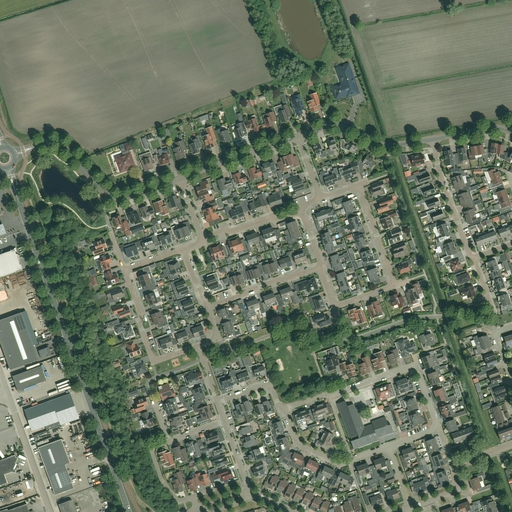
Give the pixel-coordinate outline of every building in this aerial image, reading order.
[(347,97),(359,93),(349,64),(337,68),(342,84),(334,87),(333,84),(328,86),(331,93),(334,92),(336,99),(346,95),(347,97)] [(310,95),(312,101),(307,102),(311,112),(318,110),(317,106),(320,105),(319,100),(316,93),(310,95)] [(302,115),(303,113),(302,110),(305,109),(300,95),(296,96),(297,99),(291,102),(293,106),(292,107),(293,109),(294,109),(296,115),(298,117),(299,116),(301,116),(302,115)] [(247,108),(250,107),(254,105),(252,99),(248,101),(245,102),(247,108)] [(279,114),(282,123),(289,120),(288,118),(291,117),(287,105),(282,107),(281,105),(274,108),(276,115),(279,114)] [(273,112),(266,114),(268,118),(264,119),(267,128),(274,126),(272,122),(276,120),(273,112)] [(246,123),(248,129),(251,128),(252,129),(254,128),(255,132),(260,130),(258,126),(255,118),(249,121),(249,122),(246,123)] [(243,132),(246,131),(243,123),(237,125),(238,129),(234,130),(237,138),(244,136),(243,132)] [(213,141),(216,140),(212,127),(208,129),(206,129),(208,135),(203,137),(207,149),(215,147),(213,141)] [(231,141),(227,130),(223,132),(222,129),(216,131),(218,138),(220,142),(223,141),(224,143),(231,141)] [(192,144),(189,145),(192,154),(196,153),(199,152),(198,149),(201,147),(200,145),(198,139),(191,141),(192,144)] [(327,142),(330,149),(327,150),(329,156),(332,155),(332,154),(334,153),(333,150),(337,149),(334,140),(327,142)] [(345,148),(353,154),(357,148),(348,142),(348,144),(344,142),(344,140),(341,140),(341,148),(342,148),(342,149),(344,150),(345,148)] [(187,152),(182,141),(176,143),(177,148),(174,149),(178,160),(185,157),(183,154),(187,152)] [(131,142),(123,145),(126,152),(128,151),(133,149),(131,142)] [(487,158),(490,158),(490,157),(493,158),(493,154),(497,154),(498,144),(497,144),(497,143),(492,143),(492,144),(491,153),(487,153),(487,155),(487,158)] [(500,154),(499,158),(500,159),(502,159),(502,160),(505,160),(507,155),(507,153),(503,153),(503,146),(502,146),(502,145),(500,145),(498,145),(498,144),(497,154),(500,154)] [(313,147),(317,156),(321,155),(322,158),(324,157),(324,158),(328,156),(326,151),(322,152),(320,145),(313,147)] [(478,155),(481,155),(482,159),(484,158),(484,162),(487,162),(487,158),(487,155),(484,155),(482,145),(481,146),(480,145),(478,145),(478,146),(477,146),(478,155)] [(471,151),(468,152),(470,161),(475,160),(475,156),(478,155),(477,146),(475,147),(474,146),(472,146),(472,147),(471,147),(471,151)] [(459,158),(456,158),(457,165),(463,164),(463,161),(466,160),(464,148),(458,150),(459,158)] [(167,155),(170,154),(168,149),(162,151),(163,154),(157,156),(157,155),(155,155),(157,161),(159,162),(161,166),(170,163),(167,155)] [(451,166),(457,165),(456,158),(453,159),(451,151),(445,152),(446,161),(445,162),(445,161),(446,166),(451,165),(451,166)] [(153,169),(150,161),(153,160),(150,152),(144,154),(146,159),(142,161),(145,171),(153,169)] [(116,158),(119,167),(120,167),(122,172),(134,167),(131,161),(132,161),(130,153),(123,156),(116,158)] [(293,164),(294,167),(300,165),(298,160),(296,156),(293,157),(292,154),(290,155),(290,154),(288,155),(287,156),(286,156),(290,166),(293,164)] [(364,165),(368,167),(371,169),(375,163),(372,161),(373,159),(368,155),(363,162),(360,160),(357,164),(358,167),(360,172),(361,174),(364,172),(362,168),(364,165)] [(278,162),(282,172),(287,170),(286,167),(290,166),(286,156),(285,157),(284,156),(282,157),(282,158),(281,158),(282,161),(278,162)] [(423,156),(415,157),(415,156),(411,157),(413,167),(417,166),(417,165),(425,163),(424,160),(425,159),(424,156),(423,156)] [(277,172),(277,171),(273,161),(268,163),(272,174),(275,173),(275,174),(277,173),(277,172)] [(263,166),(260,168),(265,180),(269,179),(268,177),(272,176),(272,174),(268,163),(267,163),(267,162),(266,162),(263,163),(263,164),(263,165),(263,166)] [(351,168),(348,169),(351,178),(357,176),(356,173),(360,172),(358,167),(357,164),(357,163),(353,164),(350,165),(351,168)] [(345,170),(344,167),(341,168),(341,167),(338,168),(340,174),(339,174),(341,180),(345,178),(346,180),(351,178),(348,169),(345,170)] [(258,177),(262,175),(260,169),(255,171),(254,168),(248,170),(252,179),(258,177)] [(333,174),(329,176),(333,185),(338,183),(336,176),(339,175),(336,168),(333,169),(334,171),(332,172),(333,174)] [(487,182),(491,180),(501,177),(499,172),(496,173),(495,169),(488,171),(488,172),(484,172),(487,182)] [(451,178),(454,184),(466,180),(465,176),(466,176),(464,171),(456,172),(458,176),(451,178)] [(247,180),(245,174),(240,176),(239,173),(233,175),(237,184),(237,187),(238,187),(240,186),(241,185),(240,183),(243,182),(242,182),(247,180)] [(333,185),(329,176),(326,177),(325,173),(319,175),(321,181),(324,180),(327,187),(333,185)] [(420,173),(413,175),(415,181),(419,180),(420,184),(431,180),(429,177),(430,177),(429,174),(428,174),(428,173),(421,176),(420,173)] [(292,184),(294,188),(303,184),(301,179),(298,180),(297,177),(287,180),(289,185),(292,184)] [(503,182),(501,177),(491,180),(492,183),(489,185),(490,190),(498,187),(497,184),(503,182)] [(222,194),(229,191),(230,191),(228,187),(232,186),(230,180),(225,182),(224,178),(218,181),(221,190),(222,194)] [(469,188),(467,183),(466,180),(454,184),(456,190),(462,188),(463,190),(469,188)] [(210,190),(207,181),(200,184),(201,187),(196,189),(198,194),(210,190)] [(373,197),(378,195),(379,197),(386,194),(384,188),(385,188),(383,182),(372,186),(373,189),(370,190),(373,197)] [(305,190),(303,184),(294,188),(295,191),(292,192),(294,198),(303,195),(302,191),(305,190)] [(424,185),(417,188),(419,194),(423,192),(425,196),(435,192),(434,189),(435,189),(434,186),(433,186),(425,188),(424,185)] [(283,193),(281,187),(278,188),(279,191),(272,193),(276,205),(282,203),(279,194),(280,194),(283,193)] [(458,195),(460,201),(469,198),(472,197),(469,188),(463,190),(464,193),(458,195)] [(505,190),(499,192),(498,188),(492,190),(494,195),(495,196),(497,195),(498,198),(507,195),(505,190)] [(205,198),(206,202),(214,199),(210,190),(198,194),(200,200),(205,198)] [(276,205),(272,193),(273,196),(267,198),(271,207),(276,205)] [(498,198),(494,200),(495,202),(499,201),(500,204),(509,200),(507,195),(498,198)] [(175,196),(169,198),(171,202),(168,203),(170,208),(178,206),(180,210),(183,209),(179,197),(176,198),(175,196)] [(376,206),(379,213),(389,210),(387,205),(392,203),(390,197),(383,199),(378,201),(379,205),(376,206)] [(429,197),(422,200),(423,203),(427,202),(429,209),(439,205),(438,202),(439,202),(438,199),(437,199),(437,198),(430,201),(429,197)] [(472,197),(469,198),(460,201),(462,207),(463,206),(464,209),(469,207),(475,205),(473,200),(472,197)] [(257,212),(258,212),(254,202),(253,199),(249,201),(250,204),(249,204),(252,214),(253,215),(257,213),(257,212)] [(344,209),(355,205),(355,204),(355,203),(354,203),(353,202),(352,200),(347,202),(346,199),(339,201),(340,204),(342,204),(344,209)] [(263,210),(260,200),(254,202),(258,212),(258,211),(258,212),(259,212),(263,211),(263,210)] [(500,204),(497,205),(500,213),(506,210),(505,208),(511,206),(509,200),(500,204)] [(164,207),(162,201),(154,204),(157,213),(161,212),(162,215),(169,213),(167,206),(164,207)] [(241,208),(245,207),(243,201),(240,202),(239,202),(240,205),(234,207),(235,209),(239,218),(244,216),(241,208)] [(205,213),(206,216),(216,213),(215,210),(216,209),(215,207),(217,206),(216,203),(209,205),(210,208),(203,211),(204,214),(205,213)] [(351,212),(356,210),(355,208),(355,207),(355,206),(355,205),(344,209),(346,217),(352,215),(351,212)] [(466,218),(475,215),(474,212),(477,211),(475,205),(469,207),(470,210),(464,212),(466,218)] [(149,218),(149,216),(150,216),(149,215),(154,214),(152,208),(147,209),(146,206),(140,209),(144,218),(145,219),(147,220),(149,219),(149,218)] [(233,220),(239,218),(235,209),(230,211),(233,220)] [(320,211),(323,221),(323,219),(328,218),(329,221),(325,209),(325,210),(320,212),(320,211)] [(327,209),(325,209),(329,221),(334,220),(335,221),(337,220),(333,209),(331,210),(330,209),(328,210),(327,209)] [(433,210),(426,212),(428,216),(431,214),(434,221),(444,217),(443,214),(442,211),(441,211),(434,213),(433,210)] [(135,224),(141,222),(138,213),(134,214),(133,211),(127,213),(131,222),(134,221),(135,224)] [(315,215),(317,220),(314,221),(316,225),(319,224),(318,222),(323,221),(320,211),(318,212),(318,214),(315,215)] [(217,215),(216,213),(206,216),(207,219),(206,219),(207,222),(214,220),(215,222),(222,220),(221,217),(219,218),(218,215),(217,215)] [(116,228),(120,226),(122,228),(123,227),(124,231),(128,229),(126,222),(123,224),(120,216),(119,216),(118,215),(116,216),(116,217),(113,218),(116,228)] [(352,215),(346,217),(349,225),(361,221),(361,220),(360,220),(360,219),(359,218),(358,216),(353,218),(352,215)] [(475,224),(482,222),(480,217),(476,218),(475,215),(466,218),(468,224),(474,222),(475,224)] [(388,217),(381,220),(385,229),(391,227),(393,226),(391,219),(389,220),(388,217)] [(184,227),(181,228),(184,237),(190,235),(188,229),(191,228),(188,221),(183,223),(184,227)] [(287,224),(289,229),(297,226),(298,225),(296,221),(287,224)] [(361,221),(349,225),(352,233),(360,230),(359,227),(362,226),(361,224),(361,223),(361,222),(361,221)] [(0,236),(1,236),(1,238),(11,235),(10,232),(8,232),(5,223),(0,224),(0,236)] [(437,223),(429,225),(430,229),(434,228),(436,233),(439,232),(448,229),(446,223),(438,226),(437,223)] [(279,238),(278,234),(275,235),(272,226),(267,228),(270,238),(271,241),(274,240),(274,241),(276,241),(277,243),(280,242),(279,238)] [(297,226),(289,229),(287,230),(288,235),(299,232),(297,226)] [(503,228),(506,237),(511,235),(508,226),(503,228)] [(184,237),(181,228),(175,230),(174,227),(171,228),(172,230),(173,234),(176,233),(178,240),(184,237)] [(270,238),(267,228),(261,230),(265,241),(263,241),(265,247),(267,246),(266,243),(271,241),(270,238)] [(387,236),(390,245),(394,243),(394,242),(401,240),(399,235),(402,233),(400,228),(390,232),(391,235),(387,236)] [(493,242),(495,241),(494,239),(497,239),(493,228),(488,230),(489,234),(490,234),(493,242)] [(503,228),(498,229),(500,237),(503,236),(504,238),(506,237),(503,228)] [(439,232),(436,233),(438,239),(435,240),(436,243),(447,239),(446,236),(450,235),(448,229),(439,232)] [(172,230),(163,233),(164,235),(167,244),(168,243),(168,244),(173,243),(172,242),(173,242),(172,241),(171,236),(173,235),(174,235),(173,234),(172,230)] [(299,232),(288,235),(288,236),(289,241),(287,241),(288,244),(294,242),(293,239),(301,237),(299,232)] [(321,240),(331,237),(329,232),(321,235),(322,237),(320,238),(321,240)] [(164,235),(163,233),(155,236),(157,241),(160,240),(162,246),(167,244),(164,235)] [(260,241),(257,233),(251,235),(254,243),(260,241)] [(353,235),(356,243),(367,239),(367,238),(367,237),(366,237),(365,236),(365,234),(359,235),(358,233),(353,235)] [(474,238),(477,246),(480,245),(480,246),(483,245),(478,233),(476,234),(477,237),(474,238)] [(479,235),(478,233),(483,245),(487,243),(485,235),(484,235),(484,233),(479,235)] [(157,241),(155,236),(154,235),(151,236),(152,237),(146,239),(150,250),(151,249),(151,250),(156,249),(155,248),(156,248),(154,242),(157,241)] [(249,245),(254,243),(251,235),(246,237),(249,245)] [(140,236),(136,237),(138,242),(140,247),(143,246),(145,252),(145,251),(146,252),(150,251),(150,250),(146,239),(141,240),(140,236)] [(331,237),(321,240),(321,241),(322,240),(324,245),(333,242),(331,237)] [(237,240),(234,241),(238,251),(240,250),(241,251),(244,250),(245,253),(248,252),(245,244),(242,245),(240,238),(237,239),(237,240)] [(358,251),(364,249),(363,246),(368,244),(368,242),(368,241),(367,240),(367,239),(356,243),(358,251)] [(96,247),(92,248),(94,255),(104,251),(103,248),(106,247),(104,240),(94,243),(96,247)] [(231,242),(231,241),(228,242),(231,249),(228,250),(231,258),(234,257),(233,255),(236,254),(235,252),(238,251),(234,241),(231,242)] [(441,249),(442,252),(455,248),(453,242),(445,245),(443,241),(436,244),(437,248),(440,247),(441,249)] [(137,248),(140,247),(138,242),(130,245),(133,256),(134,255),(134,256),(139,255),(138,254),(139,254),(137,248)] [(325,250),(334,247),(333,242),(324,245),(325,250)] [(394,251),(392,251),(395,258),(404,254),(402,248),(405,247),(404,243),(393,247),(394,251)] [(123,245),(120,246),(123,253),(126,252),(128,258),(129,257),(129,258),(133,257),(133,256),(130,245),(129,244),(124,246),(123,245)] [(219,257),(222,256),(222,258),(225,257),(225,258),(228,257),(226,251),(223,252),(221,245),(218,246),(218,247),(215,248),(219,257)] [(334,247),(325,250),(326,252),(327,252),(328,255),(336,252),(335,249),(337,249),(336,246),(334,247)] [(212,256),(209,257),(211,263),(214,262),(213,259),(219,257),(215,248),(213,249),(212,248),(209,249),(212,256)] [(457,253),(455,248),(442,252),(444,258),(440,259),(441,263),(454,258),(453,255),(457,253)] [(303,249),(297,251),(301,262),(307,260),(303,249)] [(358,251),(361,259),(373,255),(373,254),(372,253),(371,252),(370,250),(365,252),(364,249),(358,251)] [(15,250),(0,254),(0,277),(23,270),(21,265),(20,265),(18,258),(19,255),(16,254),(15,250)] [(298,254),(296,255),(295,253),(292,251),(290,252),(292,258),(293,257),(296,264),(301,262),(297,251),(298,254)] [(283,257),(284,259),(287,267),(292,266),(290,258),(292,258),(290,252),(287,253),(286,256),(283,257)] [(330,263),(340,259),(339,257),(338,254),(330,257),(331,260),(330,260),(330,263)] [(99,259),(97,260),(99,266),(101,272),(101,271),(105,270),(110,268),(109,263),(112,262),(109,255),(99,259)] [(369,262),(374,260),(373,258),(373,257),(373,256),(373,255),(361,259),(364,267),(370,265),(369,262)] [(498,265),(495,257),(489,259),(490,261),(485,263),(486,266),(486,267),(486,268),(486,269),(498,265)] [(269,264),(272,273),(277,271),(275,265),(278,264),(276,258),(270,260),(272,264),(269,265),(269,264)] [(282,269),(287,267),(284,259),(279,261),(282,269)] [(340,259),(330,263),(331,263),(333,267),(332,267),(342,264),(340,259)] [(408,265),(412,264),(410,259),(404,262),(405,265),(398,267),(400,274),(410,270),(408,265)] [(447,267),(450,266),(453,272),(462,269),(459,259),(446,264),(447,267)] [(171,260),(164,262),(167,272),(168,272),(180,268),(178,262),(172,264),(171,260)] [(267,261),(259,264),(261,270),(261,269),(264,268),(267,275),(272,274),(272,273),(269,264),(267,261)] [(238,273),(235,274),(236,276),(239,285),(244,283),(244,281),(242,277),(245,276),(243,269),(242,270),(240,262),(236,263),(238,269),(239,271),(237,271),(238,273)] [(251,267),(255,279),(261,277),(259,271),(261,270),(259,264),(251,267)] [(500,273),(501,273),(498,265),(486,269),(487,270),(488,271),(489,274),(490,273),(491,277),(501,274),(500,273)] [(153,278),(149,266),(143,269),(145,275),(139,277),(141,282),(149,279),(153,278)] [(365,268),(366,271),(368,277),(379,273),(379,272),(379,271),(378,271),(378,270),(377,268),(371,270),(370,266),(365,268)] [(255,279),(251,267),(243,270),(243,269),(245,276),(245,275),(247,274),(250,280),(255,278),(255,279)] [(180,268),(168,272),(171,280),(177,278),(176,275),(182,273),(180,268)] [(119,281),(116,274),(113,276),(111,271),(105,273),(107,278),(106,278),(107,281),(106,281),(108,285),(113,283),(113,284),(116,283),(115,283),(119,281)] [(337,280),(346,277),(344,272),(337,275),(337,277),(336,278),(337,280)] [(211,274),(212,277),(206,280),(206,282),(206,284),(208,284),(208,285),(218,281),(219,281),(217,273),(211,274)] [(379,273),(368,277),(371,285),(376,283),(375,280),(380,278),(380,276),(380,275),(380,274),(379,273)] [(458,277),(460,284),(470,280),(469,277),(470,277),(469,274),(468,274),(461,276),(460,273),(453,275),(454,279),(458,277)] [(236,276),(233,277),(232,274),(226,276),(228,281),(231,280),(233,286),(238,284),(239,285),(236,276)] [(493,287),(504,282),(501,274),(491,277),(492,281),(491,281),(492,284),(492,285),(492,286),(493,287)] [(346,277),(337,280),(339,285),(348,282),(346,277)] [(149,279),(141,282),(143,287),(149,285),(150,288),(156,286),(153,278),(149,279)] [(300,291),(306,289),(308,292),(318,289),(314,278),(297,284),(300,291)] [(171,283),(174,291),(187,287),(185,281),(178,283),(177,280),(171,283)] [(217,288),(218,291),(223,289),(221,283),(219,284),(218,281),(208,285),(209,285),(208,287),(209,289),(210,289),(211,290),(217,288)] [(348,282),(339,285),(341,290),(340,290),(350,287),(348,282)] [(501,290),(502,292),(507,290),(504,282),(493,287),(493,288),(494,288),(494,289),(495,292),(501,290)] [(409,292),(406,293),(410,305),(417,303),(416,300),(419,299),(418,295),(422,293),(418,283),(412,286),(413,289),(408,290),(409,292)] [(460,291),(462,297),(467,295),(468,298),(476,295),(472,286),(465,289),(464,288),(461,289),(462,290),(460,291)] [(119,287),(106,292),(108,298),(111,297),(113,303),(118,301),(117,299),(124,296),(122,289),(120,290),(119,287)] [(189,293),(187,287),(174,291),(177,300),(184,298),(183,295),(189,293)] [(288,297),(293,295),(290,287),(285,289),(288,297)] [(146,296),(147,301),(159,297),(157,288),(151,291),(152,294),(146,296)] [(289,301),(288,297),(285,289),(279,291),(282,299),(284,303),(289,301)] [(510,299),(507,290),(502,292),(502,295),(497,297),(498,299),(498,301),(498,302),(498,303),(510,299)] [(273,307),(276,306),(277,308),(282,306),(279,300),(277,301),(274,293),(268,295),(271,303),(273,307)] [(402,296),(399,297),(398,294),(396,295),(395,294),(393,295),(393,296),(390,297),(392,301),(390,302),(392,306),(398,304),(399,308),(405,305),(402,296)] [(268,295),(263,297),(266,305),(271,303),(268,295)] [(325,308),(321,297),(316,299),(314,296),(309,298),(311,304),(315,303),(318,310),(320,309),(320,310),(324,309),(324,308),(325,308)] [(159,297),(147,301),(149,306),(155,304),(156,307),(162,304),(159,297)] [(183,309),(185,309),(194,305),(192,300),(185,302),(184,299),(178,301),(180,307),(182,306),(183,309)] [(257,299),(252,301),(256,312),(261,310),(262,314),(263,318),(267,316),(264,310),(263,305),(260,306),(257,299)] [(500,305),(501,308),(506,306),(507,309),(511,306),(511,304),(510,299),(498,303),(499,304),(500,305)] [(255,312),(256,312),(252,301),(251,301),(251,300),(246,302),(247,303),(246,303),(249,312),(247,313),(248,318),(257,315),(255,312)] [(372,318),(378,316),(378,317),(382,315),(381,312),(378,301),(371,304),(371,305),(367,306),(372,318)] [(123,309),(122,305),(113,309),(115,314),(119,313),(120,317),(130,314),(128,307),(123,309)] [(196,311),(194,305),(185,309),(186,312),(182,313),(184,319),(190,316),(189,314),(196,311)] [(151,315),(153,320),(162,317),(163,320),(166,319),(165,316),(164,316),(162,311),(163,311),(162,308),(156,310),(157,313),(151,315)] [(228,318),(234,316),(233,313),(232,313),(231,311),(228,312),(227,308),(217,311),(220,318),(227,315),(228,318)] [(357,310),(357,309),(349,311),(350,312),(349,313),(351,318),(352,317),(353,322),(358,320),(359,324),(366,322),(361,309),(357,310)] [(0,341),(2,346),(30,336),(22,313),(0,320),(0,341)] [(320,327),(331,323),(330,320),(331,319),(330,318),(329,317),(329,316),(325,317),(324,314),(313,317),(315,324),(318,323),(320,327)] [(236,316),(234,316),(228,318),(229,322),(222,324),(224,330),(233,326),(232,323),(235,322),(234,320),(237,319),(236,316)] [(162,317),(153,320),(155,325),(161,323),(162,326),(168,324),(166,319),(163,320),(162,317)] [(197,328),(200,336),(205,334),(203,328),(206,327),(204,321),(201,322),(201,323),(196,325),(197,328)] [(117,335),(123,332),(125,337),(128,336),(130,337),(134,335),(134,334),(134,333),(133,331),(132,330),(131,326),(122,329),(120,323),(114,326),(117,335)] [(193,325),(188,327),(190,333),(193,332),(195,338),(200,336),(197,328),(194,329),(193,325)] [(233,326),(224,330),(226,335),(233,333),(234,336),(241,334),(240,330),(238,331),(237,329),(235,330),(233,326)] [(188,327),(179,330),(184,342),(189,340),(187,334),(190,333),(188,327)] [(179,330),(172,333),(174,339),(177,338),(179,344),(184,342),(179,330)] [(164,336),(168,348),(173,346),(171,340),(174,339),(172,333),(167,335),(164,336)] [(427,346),(434,343),(433,340),(434,339),(433,337),(432,337),(431,334),(428,335),(428,334),(427,334),(419,336),(422,345),(426,343),(427,346)] [(481,344),(489,341),(487,335),(480,337),(480,335),(473,337),(476,346),(481,344)] [(30,336),(2,346),(10,370),(39,360),(30,336)] [(168,348),(164,336),(156,338),(158,344),(161,343),(163,349),(164,350),(168,349),(168,348)] [(505,350),(508,349),(510,348),(509,345),(511,344),(511,341),(510,336),(504,338),(505,343),(502,343),(505,350)] [(408,353),(417,350),(414,343),(406,346),(404,340),(395,343),(397,349),(400,348),(404,358),(409,356),(408,353)] [(489,341),(481,344),(483,349),(479,350),(481,354),(486,352),(486,349),(491,347),(489,341)] [(141,353),(138,347),(135,348),(133,342),(127,344),(129,350),(128,350),(131,357),(141,353)] [(49,347),(38,351),(41,359),(52,355),(49,347)] [(390,351),(386,353),(387,356),(391,365),(397,363),(395,359),(398,357),(398,355),(395,349),(390,351)] [(434,356),(432,351),(426,354),(427,356),(422,358),(424,364),(437,359),(435,355),(434,356)] [(383,368),(381,362),(384,361),(383,358),(380,352),(375,354),(377,359),(372,361),(376,370),(383,368)] [(483,356),(485,361),(495,358),(493,353),(483,356)] [(325,361),(327,365),(326,366),(325,367),(325,368),(325,370),(326,370),(327,370),(328,370),(329,371),(336,368),(335,366),(338,365),(335,355),(329,357),(330,360),(325,361)] [(368,367),(371,366),(367,357),(362,358),(364,363),(358,365),(362,375),(370,372),(368,367)] [(495,358),(485,361),(487,367),(497,363),(495,358)] [(434,369),(440,367),(437,359),(424,364),(426,369),(432,367),(433,370),(434,369)] [(138,375),(147,372),(144,362),(137,365),(136,361),(130,364),(131,367),(134,366),(138,375)] [(348,377),(356,375),(352,364),(351,363),(348,364),(348,366),(346,366),(345,362),(340,364),(343,371),(346,370),(348,377)] [(265,371),(268,369),(266,363),(260,365),(261,367),(258,368),(257,364),(261,375),(266,374),(265,371)] [(257,364),(249,367),(248,366),(251,372),(251,374),(254,373),(256,377),(261,375),(257,364)] [(245,381),(250,379),(248,373),(251,372),(248,366),(248,365),(245,366),(246,368),(241,370),(245,381)] [(18,391),(46,381),(41,366),(13,376),(18,391)] [(241,369),(238,370),(235,371),(235,369),(232,370),(234,377),(237,376),(240,383),(245,381),(241,370),(241,369)] [(233,386),(234,385),(231,378),(234,377),(232,370),(230,371),(229,373),(230,375),(229,376),(228,377),(228,379),(226,379),(229,387),(228,387),(229,388),(233,387),(233,386)] [(427,375),(429,380),(442,376),(440,370),(427,375)] [(488,373),(489,379),(499,375),(498,370),(488,373)] [(198,384),(197,381),(199,380),(197,374),(193,375),(193,373),(189,374),(189,376),(187,377),(185,378),(187,383),(188,387),(194,385),(198,384)] [(501,380),(499,375),(489,379),(491,384),(488,385),(490,388),(492,387),(496,385),(495,382),(501,380)] [(229,387),(226,379),(225,376),(216,379),(219,386),(222,385),(223,389),(228,387),(229,387)] [(442,376),(429,380),(431,386),(437,384),(438,387),(441,385),(444,384),(442,376)] [(410,390),(411,391),(413,390),(411,384),(410,379),(407,380),(406,378),(401,380),(404,388),(405,392),(410,390)] [(396,390),(398,396),(400,395),(400,394),(405,392),(404,388),(401,380),(396,382),(398,389),(396,390)] [(445,384),(441,385),(442,385),(443,388),(433,391),(435,397),(446,393),(444,388),(450,386),(449,383),(445,384)] [(162,386),(158,387),(160,391),(159,391),(160,391),(162,397),(161,397),(162,398),(168,395),(169,398),(175,396),(173,391),(171,392),(170,391),(169,388),(169,387),(168,388),(167,385),(163,386),(162,386)] [(194,396),(203,393),(201,387),(197,389),(196,385),(189,388),(190,391),(192,390),(194,396)] [(385,396),(389,395),(390,398),(393,397),(393,396),(395,395),(393,389),(390,390),(388,385),(382,387),(385,396)] [(491,391),(492,396),(505,391),(504,386),(494,390),(492,387),(490,388),(487,389),(488,392),(491,391)] [(378,394),(375,395),(377,401),(380,400),(380,401),(386,399),(385,396),(382,387),(376,389),(378,394)] [(505,391),(492,396),(495,404),(500,402),(499,399),(507,396),(507,395),(508,395),(507,392),(506,392),(505,391)] [(203,393),(194,396),(196,402),(194,402),(195,406),(193,406),(199,404),(202,403),(201,400),(205,399),(203,393)] [(448,398),(446,393),(435,397),(437,402),(444,399),(446,402),(449,401),(456,399),(455,395),(448,398)] [(32,431),(46,426),(47,430),(79,418),(70,394),(25,410),(32,431)] [(166,409),(177,405),(175,397),(164,401),(165,404),(164,404),(166,409)] [(144,406),(148,405),(146,398),(136,401),(137,405),(134,406),(136,412),(145,409),(144,406)] [(413,399),(413,398),(405,401),(405,400),(401,401),(403,408),(407,407),(407,406),(415,403),(416,403),(414,398),(413,399)] [(457,402),(456,399),(449,401),(450,404),(439,408),(441,413),(452,409),(451,406),(453,405),(452,403),(457,402)] [(245,408),(243,409),(244,413),(245,416),(248,415),(247,412),(252,410),(248,400),(243,402),(245,408)] [(275,412),(273,405),(270,407),(268,401),(263,402),(265,408),(267,415),(275,412)] [(349,438),(351,438),(352,441),(351,441),(353,449),(378,440),(378,438),(393,433),(390,425),(388,425),(385,417),(371,422),(372,424),(364,427),(356,407),(354,408),(353,404),(347,406),(345,401),(337,404),(349,438)] [(327,415),(332,413),(330,407),(328,408),(327,408),(325,402),(319,404),(323,414),(326,413),(327,415)] [(239,415),(244,413),(243,409),(240,403),(235,405),(237,411),(234,412),(237,419),(240,418),(239,415)] [(265,408),(262,409),(260,403),(255,405),(258,415),(263,414),(266,421),(269,419),(267,415),(265,408)] [(416,403),(415,403),(407,406),(407,407),(408,409),(406,410),(407,412),(417,409),(417,408),(418,408),(416,403)] [(199,404),(193,406),(195,413),(200,412),(201,415),(210,411),(208,406),(201,408),(199,404)] [(318,416),(323,414),(319,404),(314,406),(314,408),(311,409),(313,413),(315,419),(318,418),(318,416)] [(177,405),(166,409),(167,414),(173,412),(174,414),(180,412),(177,405)] [(496,424),(504,421),(499,406),(490,409),(496,424)] [(308,409),(302,411),(306,420),(311,418),(312,421),(315,419),(313,413),(310,414),(309,414),(308,410),(308,409)] [(453,413),(452,409),(441,413),(443,418),(452,415),(453,418),(461,415),(460,412),(455,414),(455,412),(453,413)] [(210,411),(201,415),(202,417),(198,419),(200,425),(206,423),(205,420),(212,417),(210,411)] [(302,421),(306,420),(302,411),(297,412),(297,414),(293,415),(297,427),(298,427),(304,425),(302,421)] [(395,411),(394,411),(392,412),(395,421),(395,422),(398,421),(400,420),(406,418),(405,415),(404,412),(398,414),(396,415),(395,411)] [(153,422),(154,421),(152,415),(149,416),(147,412),(142,414),(143,418),(142,418),(144,425),(147,424),(153,422)] [(418,413),(407,417),(408,419),(411,418),(412,421),(420,418),(421,418),(420,413),(419,413),(418,413)] [(171,425),(181,422),(184,421),(182,417),(179,418),(179,416),(169,420),(170,421),(169,422),(170,425),(171,425)] [(420,418),(412,421),(413,424),(411,425),(413,429),(415,428),(415,426),(422,423),(423,423),(421,418),(420,418)] [(270,430),(282,426),(280,421),(277,422),(276,419),(268,422),(271,430),(270,430)] [(455,430),(457,429),(457,427),(460,426),(458,423),(456,424),(454,419),(445,422),(446,424),(444,424),(446,430),(448,429),(449,432),(455,430)] [(181,422),(171,425),(174,431),(183,428),(181,422)] [(253,432),(251,427),(250,427),(248,422),(240,425),(242,429),(239,430),(241,435),(244,434),(244,435),(247,434),(248,436),(250,435),(250,433),(253,432)] [(270,436),(271,439),(278,437),(277,434),(284,431),(282,426),(270,430),(272,435),(270,436)] [(468,440),(470,439),(466,429),(465,426),(462,427),(463,430),(461,431),(464,439),(467,438),(468,440)] [(474,438),(473,436),(474,436),(471,427),(466,429),(470,439),(474,438)] [(511,427),(497,433),(500,441),(511,436),(511,427)] [(323,433),(322,436),(331,440),(333,435),(324,431),(321,429),(320,431),(323,433)] [(455,430),(456,433),(457,433),(460,443),(462,442),(461,441),(464,439),(461,431),(459,432),(458,429),(457,429),(455,430)] [(216,432),(206,435),(209,442),(219,439),(216,432)] [(456,444),(460,443),(457,433),(456,433),(451,434),(455,443),(456,443),(456,444)] [(255,440),(253,435),(245,438),(246,442),(243,443),(245,448),(248,447),(248,448),(258,444),(256,440),(255,440)] [(331,440),(322,436),(319,441),(317,440),(315,443),(321,446),(323,444),(323,443),(328,446),(331,440)] [(279,440),(278,437),(271,439),(272,439),(270,440),(271,442),(274,441),(276,446),(288,442),(286,437),(279,440)] [(435,439),(434,439),(434,438),(428,440),(427,438),(422,439),(425,448),(436,444),(436,443),(437,442),(435,439)] [(47,471),(70,463),(61,439),(38,448),(47,471)] [(195,458),(201,456),(197,443),(194,444),(193,442),(191,442),(190,442),(188,442),(188,443),(186,444),(189,453),(193,452),(195,458)] [(276,446),(275,447),(276,450),(279,451),(281,456),(283,458),(290,452),(289,448),(290,448),(288,442),(276,446)] [(221,445),(219,446),(218,443),(214,444),(208,446),(210,452),(211,452),(213,457),(219,455),(219,453),(223,452),(223,451),(225,450),(223,446),(221,446),(221,445)] [(432,451),(438,449),(438,448),(437,444),(436,444),(425,448),(428,456),(433,454),(432,451)] [(185,448),(181,450),(179,446),(173,449),(176,459),(181,457),(183,462),(189,459),(185,448)] [(416,458),(415,456),(412,447),(407,449),(411,460),(416,458)] [(261,454),(259,448),(250,451),(251,455),(248,457),(250,462),(253,460),(253,461),(265,457),(263,453),(261,454)] [(404,468),(407,467),(406,462),(411,460),(407,449),(401,451),(405,461),(402,462),(404,468)] [(168,466),(174,464),(172,458),(170,452),(167,453),(166,451),(159,454),(163,464),(166,462),(168,466)] [(290,452),(283,458),(283,459),(290,462),(288,465),(293,467),(294,467),(294,466),(296,463),(299,455),(294,452),(294,453),(290,452)] [(432,463),(434,462),(443,459),(441,454),(435,456),(434,453),(433,454),(429,455),(430,458),(432,463)] [(16,457),(15,455),(0,460),(0,485),(8,483),(5,475),(12,472),(15,473),(19,465),(16,464),(17,463),(16,462),(18,458),(16,457)] [(299,455),(296,463),(301,465),(304,457),(299,455)] [(218,456),(211,459),(213,464),(216,463),(218,467),(228,464),(227,462),(228,461),(227,459),(226,459),(226,457),(223,458),(219,459),(218,456)] [(382,468),(387,466),(384,457),(379,459),(382,468)] [(309,459),(306,467),(303,466),(302,467),(299,475),(302,476),(304,471),(309,473),(310,469),(311,470),(314,462),(309,459)] [(382,468),(379,459),(373,461),(377,471),(379,471),(379,469),(382,468)] [(434,472),(433,472),(438,470),(440,469),(439,467),(445,465),(444,464),(445,463),(444,460),(443,460),(443,459),(434,462),(435,465),(432,466),(434,472)] [(265,469),(262,462),(254,464),(255,468),(253,469),(255,477),(258,476),(259,477),(260,477),(261,477),(262,476),(261,474),(264,473),(263,470),(264,470),(265,469)] [(314,462),(311,470),(316,472),(319,464),(314,462)] [(70,463),(47,471),(55,495),(74,488),(72,483),(77,482),(70,463)] [(367,463),(362,465),(365,476),(366,476),(368,475),(367,473),(370,472),(368,467),(367,463)] [(364,478),(366,477),(362,465),(361,465),(360,465),(357,466),(357,467),(356,467),(359,476),(362,475),(364,478)] [(323,476),(326,477),(329,469),(329,468),(329,467),(326,466),(325,466),(324,466),(324,468),(321,466),(318,474),(316,478),(315,480),(319,481),(321,478),(322,478),(323,476)] [(221,470),(210,474),(212,481),(222,477),(223,480),(224,483),(225,483),(228,482),(228,481),(227,479),(233,477),(230,470),(227,471),(226,468),(222,469),(221,470)] [(330,469),(329,469),(326,477),(328,478),(327,480),(328,481),(329,482),(328,484),(331,485),(334,479),(336,475),(333,474),(334,471),(334,470),(330,468),(330,469)] [(438,470),(433,472),(436,480),(438,479),(447,476),(445,471),(438,473),(438,470)] [(180,472),(177,473),(173,474),(174,477),(170,479),(171,482),(172,481),(176,491),(183,489),(181,485),(184,484),(180,472)] [(336,475),(334,479),(331,485),(334,486),(335,483),(337,484),(339,482),(341,483),(345,475),(340,472),(338,476),(336,475)] [(481,476),(484,475),(483,472),(478,474),(479,477),(477,477),(469,480),(471,485),(479,483),(479,482),(483,481),(481,476)] [(210,484),(206,474),(202,476),(201,473),(196,475),(200,485),(203,484),(203,486),(204,486),(203,486),(210,484)] [(191,491),(197,489),(196,487),(199,485),(195,475),(190,476),(191,480),(187,481),(191,491)] [(274,477),(269,475),(266,482),(269,483),(267,488),(272,490),(274,486),(274,487),(275,486),(278,479),(279,477),(275,475),(274,477)] [(341,483),(342,483),(346,485),(345,488),(349,490),(351,486),(355,484),(354,479),(353,479),(354,481),(349,479),(350,477),(345,475),(341,483)] [(438,479),(436,480),(439,488),(449,484),(448,482),(449,481),(447,476),(438,479)] [(426,477),(420,479),(419,478),(417,479),(418,483),(421,492),(427,490),(426,489),(430,487),(426,477)] [(283,490),(287,483),(288,481),(283,479),(283,481),(278,479),(275,486),(277,487),(275,492),(280,494),(282,490),(283,491),(283,490)] [(418,483),(417,479),(414,480),(414,481),(409,483),(411,488),(413,494),(415,493),(416,494),(421,492),(418,483)] [(295,487),(296,486),(292,484),(291,485),(287,483),(283,490),(286,491),(284,496),(289,498),(291,495),(292,495),(292,494),(295,487)] [(481,488),(479,483),(471,485),(473,491),(481,488)] [(301,498),(304,491),(305,490),(301,488),(300,489),(295,487),(292,494),(295,495),(293,500),(298,502),(299,499),(300,499),(301,498)] [(378,488),(379,491),(374,493),(375,496),(378,505),(383,503),(380,494),(382,493),(381,489),(380,487),(378,488)] [(381,489),(380,487),(381,489),(382,493),(383,494),(386,493),(388,501),(394,499),(391,491),(390,487),(384,489),(384,488),(381,489)] [(396,489),(391,491),(394,499),(399,497),(396,489)] [(312,496),(313,494),(309,492),(308,493),(304,491),(301,498),(303,500),(301,504),(306,506),(308,503),(309,503),(312,496)] [(366,496),(365,492),(362,493),(364,500),(367,499),(367,500),(370,499),(373,507),(378,505),(375,496),(374,493),(366,496)] [(348,502),(352,510),(354,509),(355,511),(360,511),(361,511),(360,508),(361,508),(359,503),(361,502),(360,498),(357,499),(356,495),(352,497),(353,500),(348,502)] [(317,508),(317,507),(321,500),(321,499),(317,497),(316,498),(312,496),(309,503),(311,504),(309,509),(314,511),(316,508),(317,508)] [(487,500),(481,502),(482,505),(483,510),(485,510),(495,506),(495,505),(496,505),(495,502),(494,502),(494,501),(493,501),(492,498),(487,500)] [(76,511),(72,500),(59,504),(61,511),(76,511)] [(321,500),(317,507),(320,509),(318,511),(324,511),(325,511),(330,503),(326,501),(325,502),(321,500)] [(340,506),(341,511),(350,511),(351,511),(352,511),(352,510),(348,502),(348,501),(344,503),(345,505),(340,506)] [(472,511),(468,502),(463,503),(466,511),(475,511),(475,510),(472,511)] [(466,511),(463,503),(458,505),(458,506),(455,508),(456,511),(466,511)]
